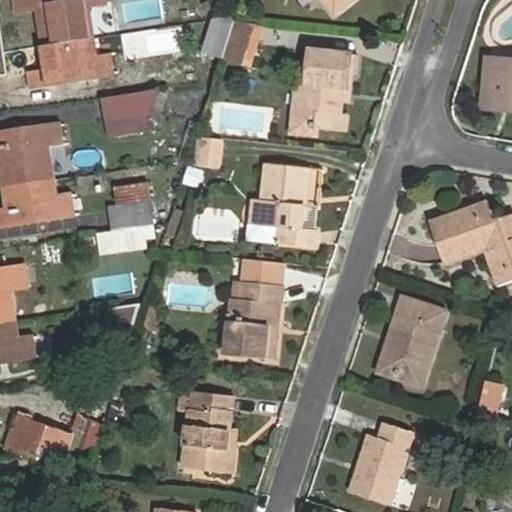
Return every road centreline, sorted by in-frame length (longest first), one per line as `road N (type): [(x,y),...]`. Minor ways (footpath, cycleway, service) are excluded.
road 1 (residential): [(411,124),(284,511)]
road 2 (residential): [(435,0),(411,124)]
